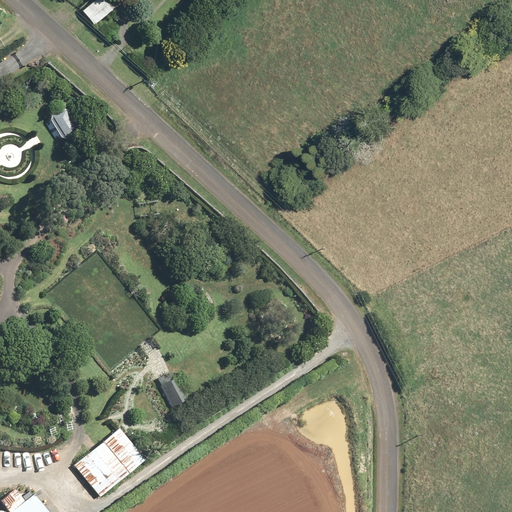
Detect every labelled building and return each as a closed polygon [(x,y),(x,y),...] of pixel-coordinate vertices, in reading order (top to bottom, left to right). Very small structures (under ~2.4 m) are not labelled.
[(112,9),(104,0),(91,0),(80,10),(94,25),(112,9)] [(76,132),(61,110),(46,121),(61,143),(76,132)] [(186,400),(173,378),(158,387),(171,409),(186,400)] [(143,460),(118,429),(73,466),(99,497),(143,460)] [(24,503),(13,490),(0,501),(0,504),(6,511),(46,511),(32,496),(24,503)]
